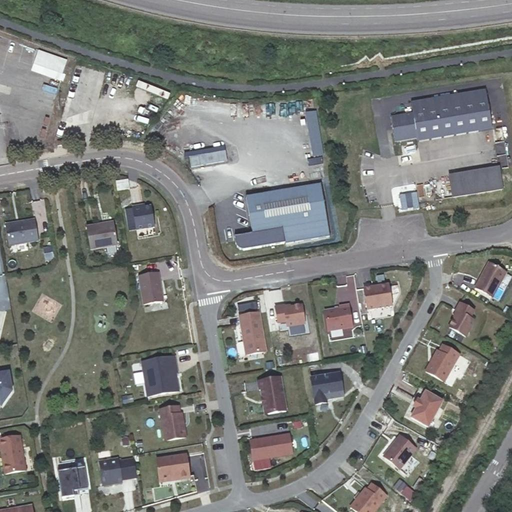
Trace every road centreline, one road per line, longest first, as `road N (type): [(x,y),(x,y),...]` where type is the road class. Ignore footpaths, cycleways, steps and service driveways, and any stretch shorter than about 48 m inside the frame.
road 1 (secondary): [(148,0),(317,23),(511,10)]
road 2 (residential): [(427,243),(434,282),(428,298),(350,441),(304,480),(237,502)]
road 3 (residential): [(199,269),(175,185),(130,157),(0,174)]
road 4 (secondary): [(472,0),(377,8),(231,0)]
road 5 (residential): [(237,502),(199,269)]
road 6 (residential): [(427,243),(232,279),(211,279),(199,269)]
